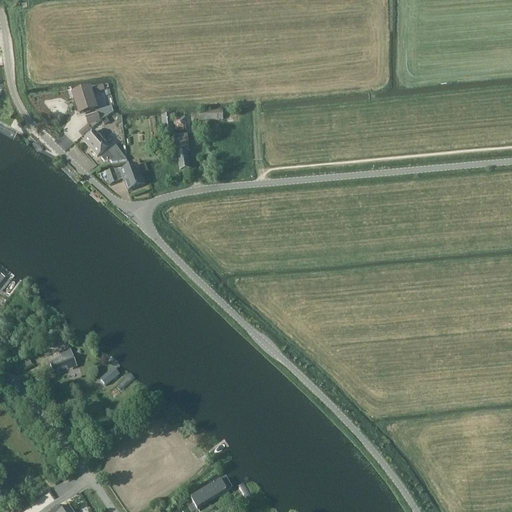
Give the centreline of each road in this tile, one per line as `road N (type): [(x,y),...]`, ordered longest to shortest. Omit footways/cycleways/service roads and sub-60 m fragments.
road 1 (unclassified): [(130,214),(334,408),(415,511)]
road 2 (unclassified): [(130,214),(213,187),(511,162)]
road 3 (unclassified): [(130,214),(24,112),(0,17)]
road 4 (unclassified): [(115,511),(68,439),(0,368)]
